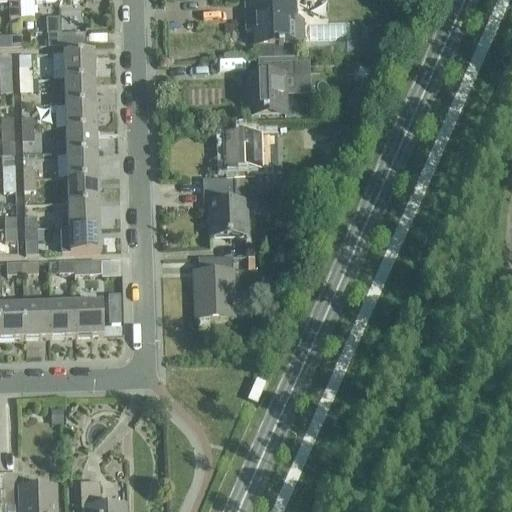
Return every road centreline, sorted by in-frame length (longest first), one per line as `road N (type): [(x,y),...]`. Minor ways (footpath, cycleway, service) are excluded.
road 1 (secondary): [(236,511),(464,0)]
road 2 (residential): [(0,382),(146,378),(135,0)]
